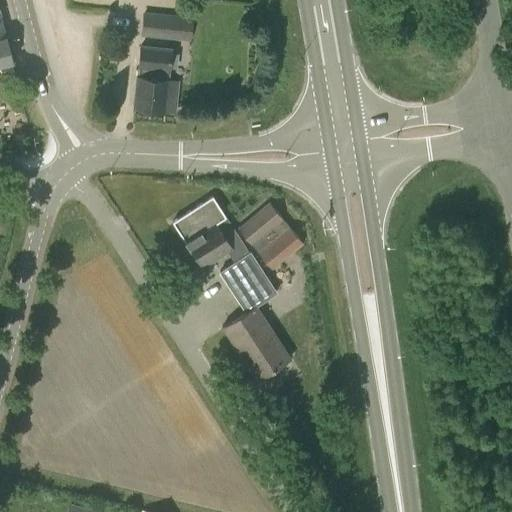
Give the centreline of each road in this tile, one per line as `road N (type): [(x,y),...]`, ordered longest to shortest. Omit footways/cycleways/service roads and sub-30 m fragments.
road 1 (unclassified): [(290,511),(86,195),(64,175)]
road 2 (primary): [(406,511),(363,160)]
road 3 (primary): [(332,164),(390,511)]
road 4 (unclassified): [(0,383),(54,187)]
road 5 (unclassified): [(84,159),(44,94),(19,0)]
road 6 (unclassified): [(170,157),(270,170),(332,164)]
road 7 (unclassified): [(326,132),(170,157)]
road 8 (tertiary): [(501,124),(451,116),(358,128)]
road 9 (tertiary): [(363,160),(468,141),(501,124)]
road 10 (primary): [(303,0),(326,132)]
road 11 (primary): [(358,128),(335,0)]
road 12 (tertiary): [(501,124),(483,0)]
